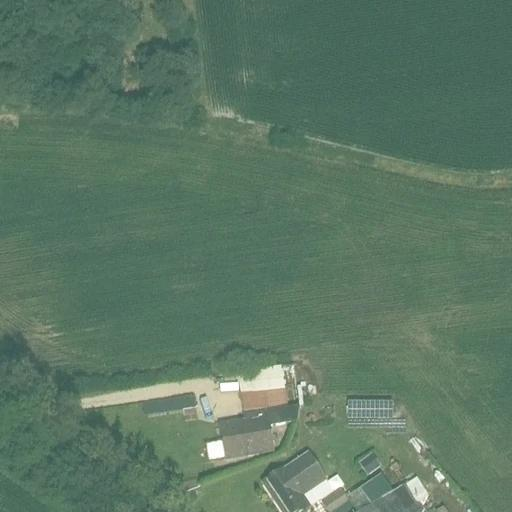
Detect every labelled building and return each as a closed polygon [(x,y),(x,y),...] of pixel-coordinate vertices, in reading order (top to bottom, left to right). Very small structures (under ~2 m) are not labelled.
[(234,388),(237,406),(283,398),(280,380),(234,388)] [(273,452),(268,426),(299,422),(298,408),(266,413),(267,418),(220,426),(226,460),(273,452)] [(202,455),(219,453),(216,435),(199,438),(202,455)] [(354,453),(366,465),(378,454),(366,441),(354,453)] [(307,455),(263,484),(281,511),(302,511),(309,507),(301,497),(325,481),(307,455)] [(422,511),(417,503),(404,484),(370,507),(371,508),(364,511),(422,511)] [(339,490),(321,502),(326,511),(340,511),(349,506),(339,490)]
